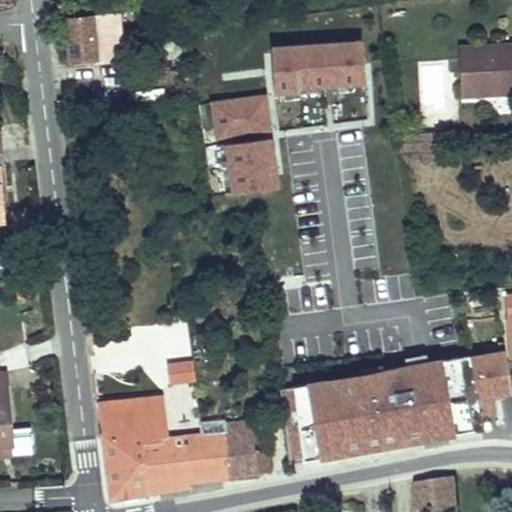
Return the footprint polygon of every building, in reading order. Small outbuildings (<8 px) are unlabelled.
[(118,56),(115,18),(93,20),(93,17),(68,19),(71,60),(105,57),(118,56)] [(365,42),(275,49),(279,96),(368,89),(365,42)] [(511,93),(511,44),(504,45),(505,51),(481,52),(480,46),(459,47),(462,97),(511,93)] [(170,84),(169,66),(135,68),(136,86),(170,84)] [(268,94),(213,103),(220,142),(274,134),(268,94)] [(444,150),(443,133),(419,135),(420,152),(444,150)] [(420,152),(419,135),(399,136),(400,153),(420,152)] [(274,141),(227,148),(233,197),(280,190),(274,141)] [(214,327),(212,307),(191,309),(193,329),(214,327)] [(189,322),(154,322),(154,377),(168,377),(168,359),(189,359),(189,322)] [(511,385),(505,351),(475,357),(483,401),(511,395),(511,385)] [(445,360),(303,388),(314,466),(459,443),(445,360)] [(195,380),(193,363),(169,366),(171,383),(195,380)] [(13,445),(6,372),(0,372),(0,456),(2,456),(1,446),(13,445)] [(462,373),(449,375),(453,396),(465,395),(462,373)] [(163,437),(169,437),(164,396),(99,403),(111,499),(148,493),(142,444),(163,442),(163,437)] [(267,433),(265,419),(257,419),(259,434),(267,433)] [(232,477),(225,422),(225,420),(201,422),(201,433),(169,437),(163,437),(163,442),(142,444),(148,493),(190,486),(189,480),(232,477)] [(259,475),(256,453),(251,420),(225,422),(232,477),(259,475)] [(16,455),(32,455),(32,431),(16,431),(16,455)] [(13,455),(13,445),(1,446),(2,456),(13,455)] [(272,473),(269,451),(256,453),(259,475),(272,473)] [(454,476),(415,482),(415,487),(454,482),(454,476)] [(454,482),(415,487),(417,511),(455,510),(454,482)]
